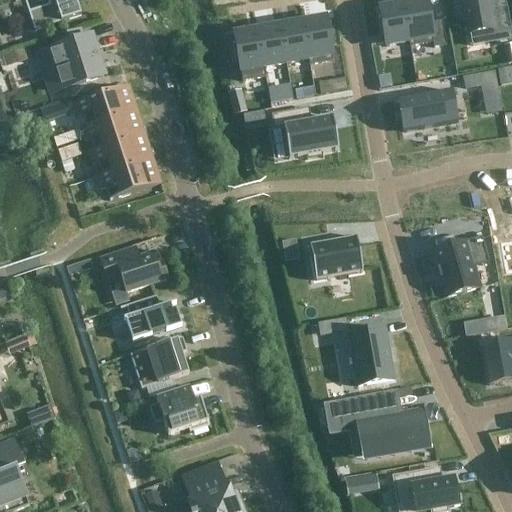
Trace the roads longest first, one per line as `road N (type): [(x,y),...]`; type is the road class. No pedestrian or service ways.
road 1 (residential): [(116,0),(146,57),(243,421),(278,511)]
road 2 (residential): [(468,424),(416,305),(384,188)]
road 3 (residential): [(384,188),(351,0)]
road 4 (residential): [(511,162),(384,188)]
